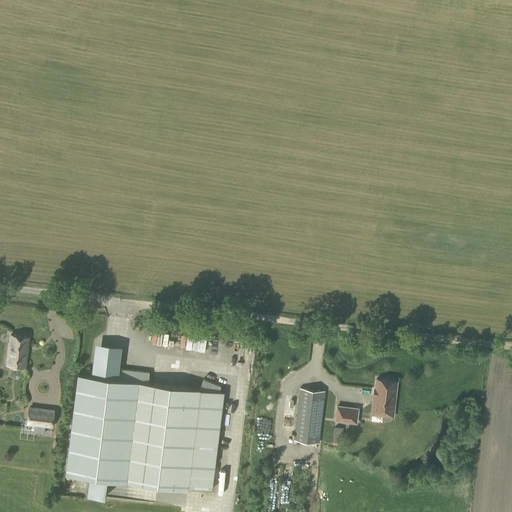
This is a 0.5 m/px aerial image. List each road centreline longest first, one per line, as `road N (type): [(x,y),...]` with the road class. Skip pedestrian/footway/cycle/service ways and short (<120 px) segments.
road 1 (track): [(159,307),(511,350)]
road 2 (unknown): [(116,302),(131,351),(212,367),(237,391),(222,511)]
road 3 (unclassified): [(159,307),(0,287)]
